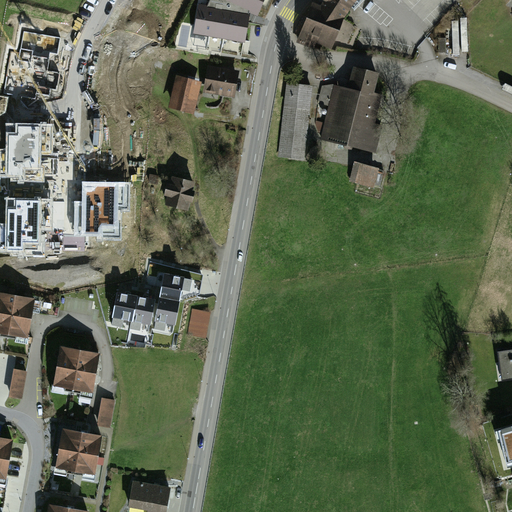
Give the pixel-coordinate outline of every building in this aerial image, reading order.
[(263,0),(211,0),(208,7),(200,6),(194,34),(244,43),(249,11),(257,15),(263,0)] [(320,6),(312,3),(296,43),(314,49),(316,44),(332,51),(344,20),(351,8),(358,0),(322,0),(323,1),(320,6)] [(237,74),(209,69),(204,94),(233,99),(237,74)] [(334,86),(322,90),(319,103),(330,106),(321,138),(377,154),(392,99),(376,95),(381,77),(353,69),(347,90),(334,86)] [(199,85),(174,79),(166,108),(192,115),(199,85)] [(310,88),(286,86),(278,156),(302,159),(310,88)] [(51,124),(8,124),(7,171),(23,171),(23,175),(42,176),(42,148),(51,148),(51,124)] [(378,171),(353,165),(349,182),(374,188),(378,171)] [(191,184),(166,180),(162,204),(187,209),(191,184)] [(129,186),(85,185),(85,233),(101,233),(101,237),(120,237),(120,209),(129,209),(129,186)] [(51,201),(7,201),(7,248),(23,248),(23,252),(42,253),(42,225),(51,225),(51,201)] [(176,279),(151,277),(149,303),(174,305),(176,279)] [(30,301),(0,296),(0,335),(24,339),(30,301)] [(37,300),(34,314),(39,315),(43,301),(37,300)] [(143,307),(131,305),(129,318),(141,320),(143,307)] [(209,315),(194,312),(190,332),(206,334),(209,315)] [(97,354),(58,348),(52,385),(91,392),(97,354)] [(511,350),(498,352),(501,381),(511,379),(511,350)] [(23,372),(11,370),(6,398),(19,400),(23,372)] [(115,403),(103,401),(97,427),(110,430),(115,403)] [(511,429),(500,433),(507,465),(511,463),(511,429)] [(98,438),(59,432),(53,470),(92,476),(98,438)] [(9,442),(0,440),(0,480),(3,481),(9,442)] [(163,511),(167,490),(131,485),(127,509),(145,511),(163,511)]
